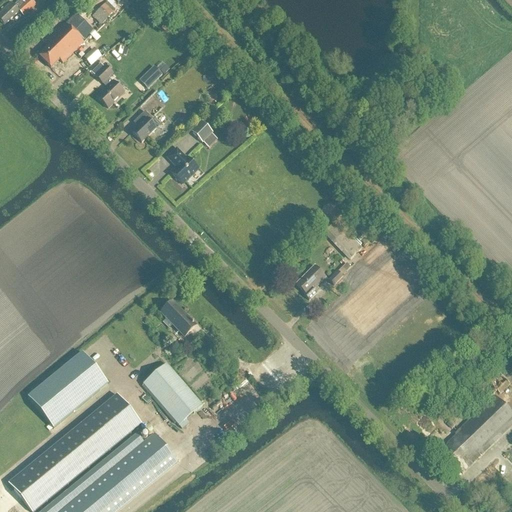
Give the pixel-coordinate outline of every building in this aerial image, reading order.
[(34,6),(28,0),(20,0),(13,7),(9,4),(0,13),(0,16),(0,17),(0,20),(4,25),(19,12),(23,17),(34,6)] [(104,6),(96,14),(105,23),(113,14),(104,6)] [(62,64),(82,44),(63,25),(44,44),(48,48),(39,57),(50,68),(58,60),(62,64)] [(165,26),(162,29),(168,34),(171,31),(165,26)] [(82,48),(76,53),(82,60),(88,55),(82,48)] [(119,48),(118,55),(126,57),(127,50),(119,48)] [(85,62),(90,68),(95,63),(90,57),(85,62)] [(162,64),(157,69),(164,77),(169,72),(162,64)] [(100,66),(91,74),(95,78),(104,70),(100,66)] [(153,68),(139,82),(148,91),(162,76),(153,68)] [(111,76),(105,69),(104,70),(95,78),(106,90),(96,99),(107,111),(123,96),(107,79),(111,76)] [(152,121),(144,114),(135,122),(139,126),(131,135),(141,145),(155,131),(149,124),(152,121)] [(200,124),(190,133),(202,145),(203,144),(208,150),(217,141),(200,124)] [(185,161),(176,151),(166,160),(176,170),(170,175),(181,187),(197,171),(186,160),(185,161)] [(348,261),(360,250),(344,233),(332,244),(348,261)] [(337,274),(341,278),(350,269),(346,265),(337,274)] [(325,279),(314,268),(296,287),(305,296),(304,297),(309,302),(316,295),(312,290),(316,286),(317,287),(325,279)] [(333,286),(341,278),(336,273),(328,282),(333,286)] [(183,338),(194,328),(171,304),(160,315),(183,338)] [(28,399),(54,431),(108,386),(82,355),(28,399)] [(177,429),(202,407),(166,366),(141,387),(177,429)] [(440,395),(434,388),(425,397),(431,403),(435,407),(444,398),(440,395)] [(117,397),(8,485),(29,511),(36,511),(141,427),(117,397)] [(511,425),(511,414),(495,397),(455,436),(456,438),(448,446),(449,447),(439,457),(452,470),(455,467),(462,474),(511,425)] [(452,431),(456,427),(452,422),(448,426),(452,431)] [(154,436),(143,444),(136,435),(42,511),(115,511),(176,463),(154,436)]
